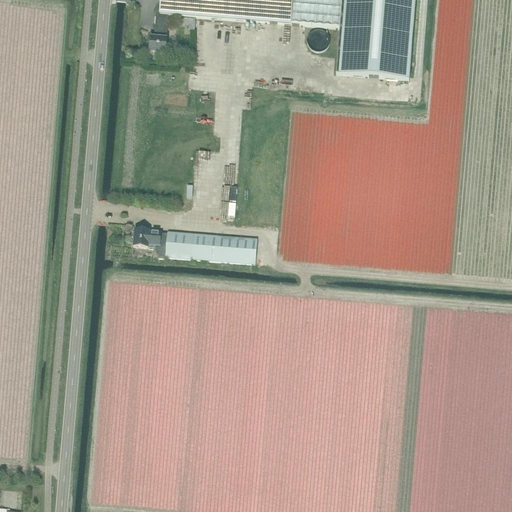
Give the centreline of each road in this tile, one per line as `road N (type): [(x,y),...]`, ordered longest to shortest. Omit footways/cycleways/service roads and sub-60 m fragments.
road 1 (track): [(423,0),(416,94),(236,77),(229,162),(212,179),(207,223),(86,212)]
road 2 (tertiary): [(60,511),(105,0)]
road 3 (track): [(207,223),(263,236),(280,269),(511,288)]
road 4 (track): [(436,0),(424,115),(293,106)]
road 5 (track): [(306,271),(304,290),(511,307)]
